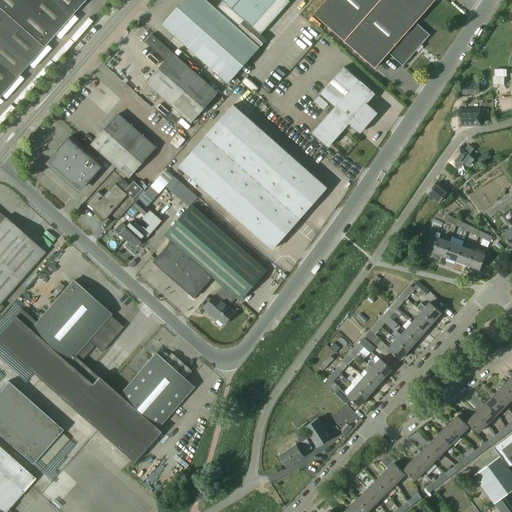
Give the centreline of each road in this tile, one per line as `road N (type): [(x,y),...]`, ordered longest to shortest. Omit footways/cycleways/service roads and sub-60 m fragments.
road 1 (unclassified): [(0,170),(229,361),(244,352),(325,241),(487,0)]
road 2 (residential): [(213,511),(253,477),(273,399),(456,142),(511,123)]
road 3 (secondary): [(0,150),(133,0)]
road 4 (residential): [(494,287),(369,426)]
road 5 (residential): [(369,426),(388,435),(511,350)]
